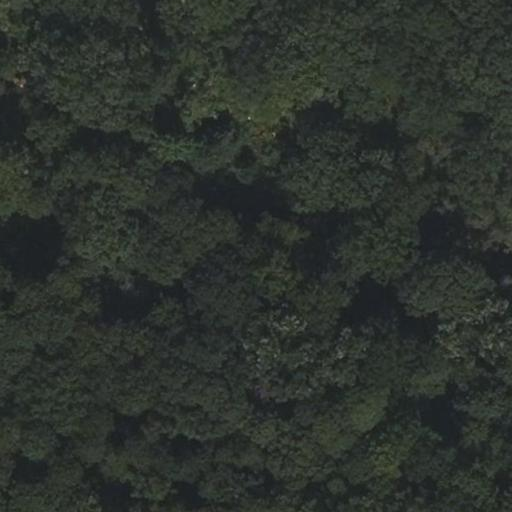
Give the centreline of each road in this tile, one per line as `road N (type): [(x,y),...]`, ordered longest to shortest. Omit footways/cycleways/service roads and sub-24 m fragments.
road 1 (track): [(0,414),(311,384),(417,356),(511,298)]
road 2 (track): [(311,384),(311,307),(397,164),(473,0)]
